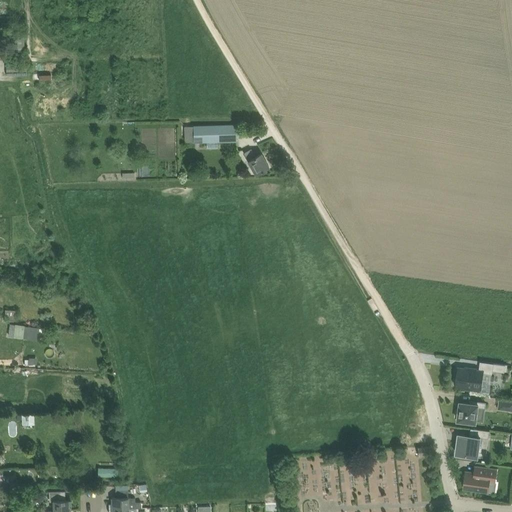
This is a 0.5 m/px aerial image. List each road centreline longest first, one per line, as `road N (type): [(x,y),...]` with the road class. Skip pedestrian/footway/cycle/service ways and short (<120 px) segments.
road 1 (track): [(410,354),(198,0)]
road 2 (residential): [(453,504),(427,390),(410,354)]
